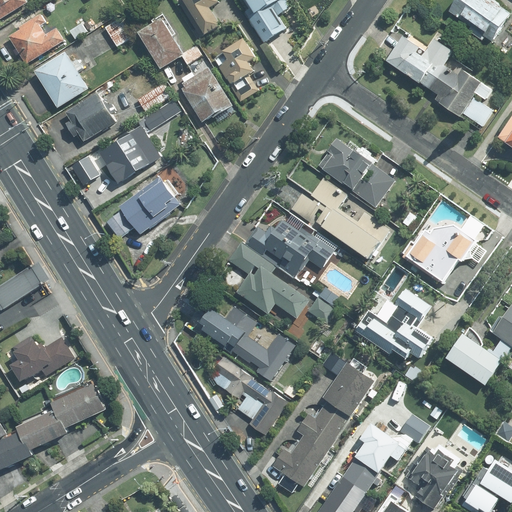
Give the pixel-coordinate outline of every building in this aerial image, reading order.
[(0,0),(0,22),(1,24),(29,6),(24,0),(0,0)] [(215,0),(181,0),(179,1),(202,40),(222,28),(211,10),(219,5),(215,0)] [(293,0),(242,0),(269,40),(287,29),(276,12),(294,1),(293,0)] [(511,17),(511,16),(487,0),(460,0),(450,17),(493,46),(511,17)] [(44,14),(7,40),(26,68),(64,43),(44,14)] [(127,17),(106,29),(116,48),(137,36),(127,17)] [(164,20),(141,33),(163,72),(186,59),(164,20)] [(88,33),(81,25),(68,37),(75,45),(88,33)] [(433,99),(457,65),(449,59),(453,53),(437,41),(429,52),(417,44),(405,35),(384,63),(433,99)] [(242,40),(212,58),(239,104),(259,92),(251,78),(260,72),(242,40)] [(66,56),(34,74),(57,112),(88,93),(66,56)] [(457,65),(433,99),(449,109),(484,129),(497,110),(486,101),(493,91),(457,65)] [(210,69),(179,87),(203,128),(235,109),(210,69)] [(163,85),(139,100),(148,114),(172,99),(163,85)] [(98,92),(66,113),(86,144),(118,123),(98,92)] [(511,118),(498,138),(511,148),(511,118)] [(141,128),(99,156),(120,188),(162,160),(141,128)] [(338,140),(318,168),(379,210),(398,183),(338,140)] [(158,176),(119,204),(140,234),(180,205),(158,176)] [(347,195),(325,180),(308,206),(299,200),(292,211),(371,264),(394,232),(365,212),(359,220),(339,207),(347,195)] [(331,250),(284,218),(271,237),(258,228),(246,246),(293,277),(307,256),(321,265),(331,250)] [(452,227),(427,232),(408,264),(444,285),(458,262),(462,265),(465,261),(472,260),(474,262),(478,264),(486,251),(483,249),(452,227)] [(242,248),(230,264),(248,276),(238,291),(267,311),(273,303),(298,320),(310,302),(273,276),(276,271),(242,248)] [(45,262),(37,267),(48,284),(56,280),(45,262)] [(48,284),(37,267),(0,290),(0,299),(7,310),(48,284)] [(338,298),(325,288),(309,312),(327,325),(337,310),(332,306),(338,298)] [(432,304),(404,288),(386,320),(371,311),(357,336),(417,371),(437,337),(419,327),(432,304)] [(499,341),(510,348),(511,345),(511,300),(508,298),(486,333),(499,341)] [(258,323),(235,307),(211,343),(272,384),(298,347),(278,334),(267,350),(248,338),(258,323)] [(510,348),(499,341),(493,351),(464,332),(446,360),(485,385),(510,348)] [(14,353),(29,378),(58,361),(63,368),(82,357),(68,334),(51,343),(46,334),(14,353)] [(286,402),(222,361),(212,376),(218,390),(232,399),(239,389),(261,403),(245,428),(262,439),(286,402)] [(376,382),(349,364),(324,399),(351,418),(376,382)] [(0,445),(0,466),(1,466),(2,473),(43,453),(40,447),(74,431),(71,425),(101,411),(90,388),(24,421),(29,431),(0,445)] [(217,394),(208,400),(216,412),(225,406),(217,394)] [(351,418),(324,399),(300,435),(327,454),(351,418)] [(511,438),(511,424),(507,421),(497,436),(509,444),(511,438)] [(401,446),(373,428),(357,452),(384,471),(401,446)] [(327,454),(300,435),(275,471),(302,489),(327,454)] [(441,511),(469,470),(426,442),(401,480),(421,493),(416,501),(433,511),(441,511)] [(384,471),(357,452),(340,477),(368,495),(384,471)] [(511,463),(499,455),(464,508),(470,511),(494,511),(501,502),(511,508),(511,506),(511,463)] [(356,511),(368,495),(340,477),(324,501),(339,511),(356,511)] [(175,496),(171,499),(179,509),(183,506),(175,496)] [(339,511),(324,501),(316,511),(339,511)] [(406,511),(389,502),(383,511),(406,511)]
